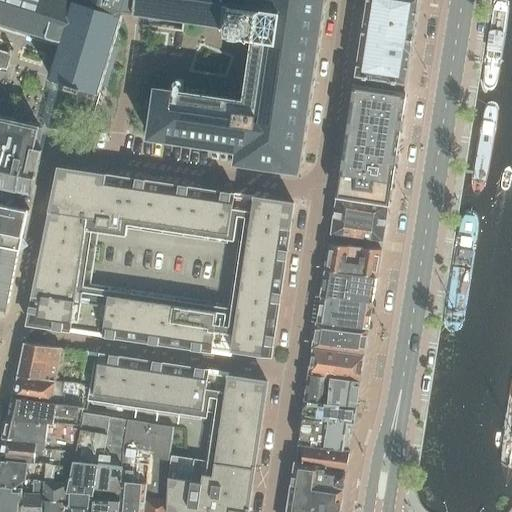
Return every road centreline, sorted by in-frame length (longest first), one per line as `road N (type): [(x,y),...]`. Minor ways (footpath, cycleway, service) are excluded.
road 1 (secondary): [(405,359),(461,0)]
road 2 (residential): [(271,511),(320,195)]
road 3 (residential): [(320,195),(52,154)]
road 4 (residential): [(320,195),(351,0)]
road 5 (residential): [(14,332),(52,154)]
road 6 (secondary): [(405,359),(367,511)]
road 7 (secondary): [(388,511),(405,359)]
